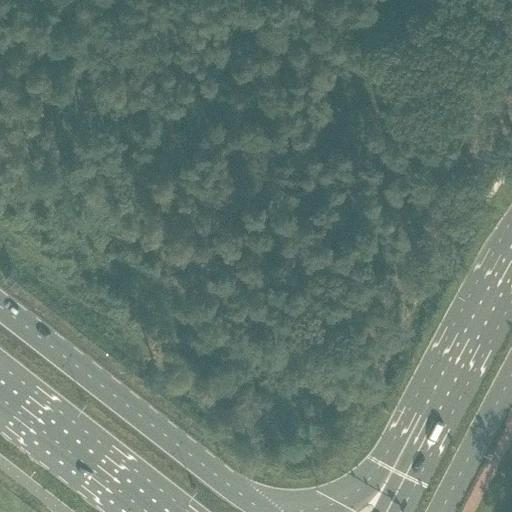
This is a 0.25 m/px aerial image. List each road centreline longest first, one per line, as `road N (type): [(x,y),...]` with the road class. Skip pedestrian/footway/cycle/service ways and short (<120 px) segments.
road 1 (primary): [(260,508),(0,303)]
road 2 (secondary): [(511,258),(398,470)]
road 3 (primary): [(0,394),(146,511)]
road 4 (secondary): [(439,511),(511,374)]
road 5 (primary): [(398,470),(328,504),(260,508)]
